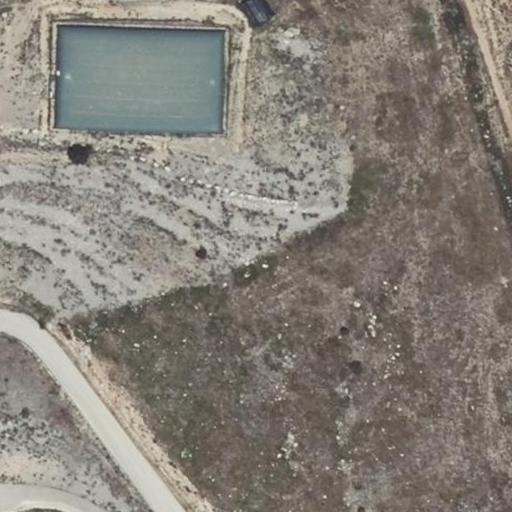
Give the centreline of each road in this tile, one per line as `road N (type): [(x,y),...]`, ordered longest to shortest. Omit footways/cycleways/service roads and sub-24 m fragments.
road 1 (track): [(0,96),(173,28),(202,45),(208,85),(191,106),(153,107)]
road 2 (track): [(153,107),(0,101)]
